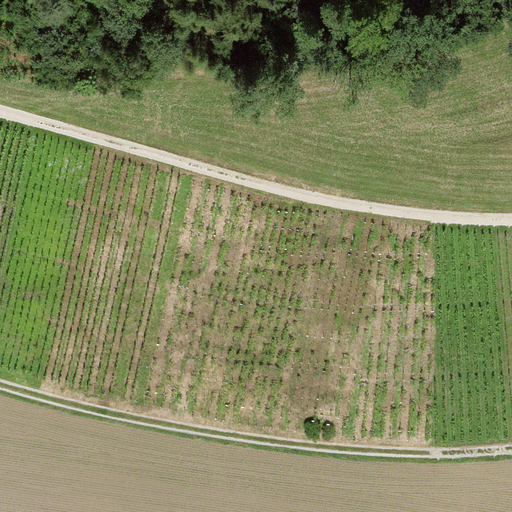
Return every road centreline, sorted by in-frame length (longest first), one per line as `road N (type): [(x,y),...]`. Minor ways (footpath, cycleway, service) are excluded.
road 1 (track): [(0,108),(309,194),(412,213),(511,219)]
road 2 (track): [(0,384),(235,439),(425,453),(511,447)]
